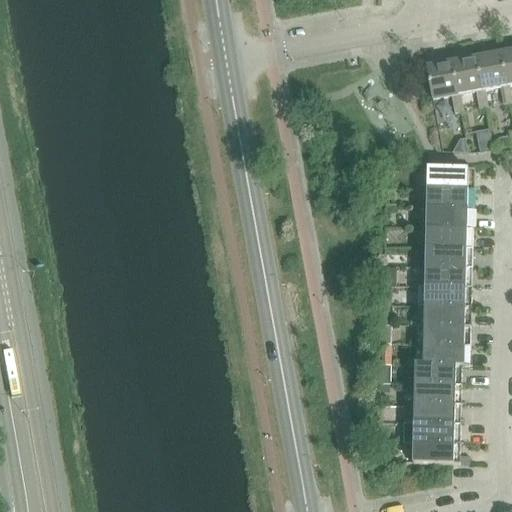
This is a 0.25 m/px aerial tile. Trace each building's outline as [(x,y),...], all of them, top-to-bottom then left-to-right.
[(507,89),(510,88),(511,87),(511,52),(501,55),(507,89)] [(501,55),(476,59),(482,93),(485,93),(500,90),(504,107),(511,105),(511,101),(510,88),(507,89),(501,55)] [(482,93),(476,59),(452,63),(458,98),(461,97),(476,94),(479,112),(488,110),(485,93),(482,93)] [(458,98),(452,63),(427,68),(433,102),(452,99),(455,116),(464,114),(461,97),(458,98)] [(428,171),(427,191),(475,192),(475,172),(428,171)] [(427,191),(427,210),(474,212),(475,192),(427,191)] [(427,210),(427,230),(474,231),(474,212),(427,210)] [(426,250),(473,251),(474,231),(427,230),(426,250)] [(426,250),(426,269),(473,270),(473,251),(426,250)] [(425,289),(472,290),(473,270),(426,269),(425,289)] [(425,289),(425,308),(472,309),(472,290),(425,289)] [(425,328),(471,329),(472,309),(425,308),(425,328)] [(471,348),(471,329),(425,328),(424,328),(424,347),(471,348)] [(424,347),(424,367),(462,368),(462,369),(470,369),(471,348),(424,347)] [(416,366),(415,387),(462,388),(462,369),(462,368),(424,367),(416,366)] [(415,387),(415,407),(462,408),(462,388),(415,387)] [(462,408),(415,407),(414,426),(461,427),(462,408)] [(414,426),(414,446),(461,446),(461,427),(414,426)] [(461,446),(414,446),(413,466),(460,467),(461,446)]
